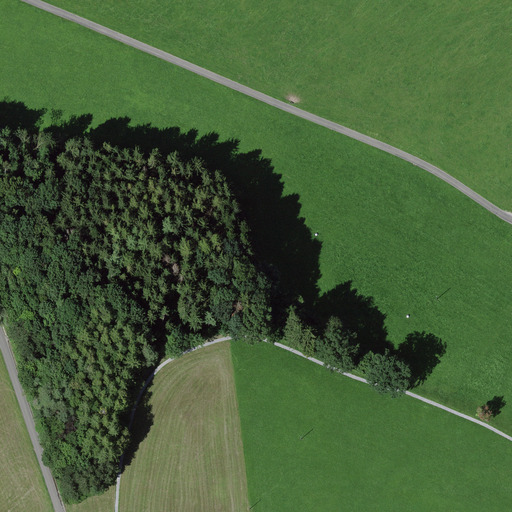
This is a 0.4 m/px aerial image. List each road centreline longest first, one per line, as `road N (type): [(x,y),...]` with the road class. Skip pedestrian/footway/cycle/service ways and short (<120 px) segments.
road 1 (track): [(28,0),(402,154),(511,219)]
road 2 (residential): [(62,511),(0,331)]
